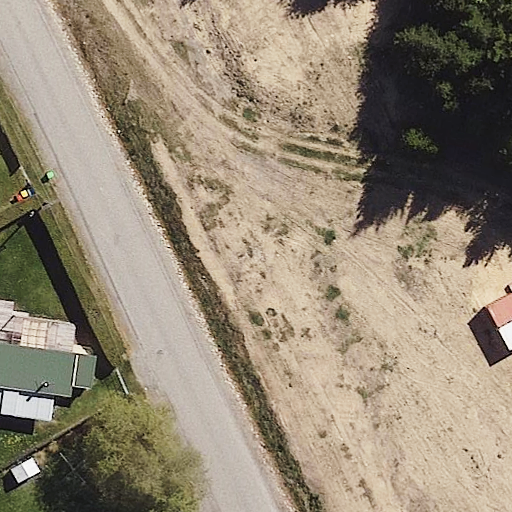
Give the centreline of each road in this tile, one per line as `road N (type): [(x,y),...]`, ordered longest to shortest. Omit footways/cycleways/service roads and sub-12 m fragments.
road 1 (residential): [(252,511),(11,0)]
road 2 (track): [(511,216),(485,197),(238,125),(111,0)]
